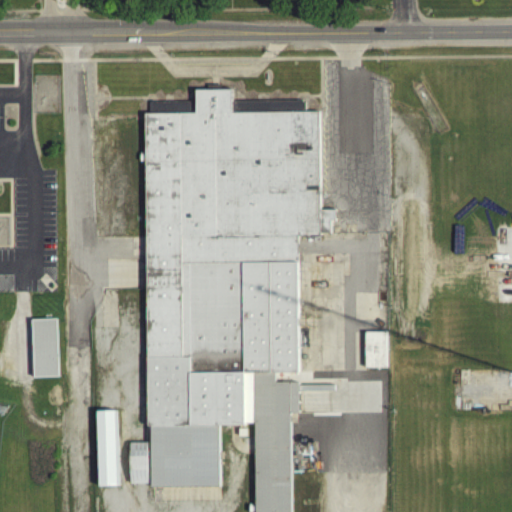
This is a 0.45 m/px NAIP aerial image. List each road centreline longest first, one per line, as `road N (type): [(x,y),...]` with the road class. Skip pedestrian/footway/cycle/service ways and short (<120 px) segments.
road 1 (primary): [(511,36),(194,37)]
road 2 (primary): [(194,37),(74,38)]
